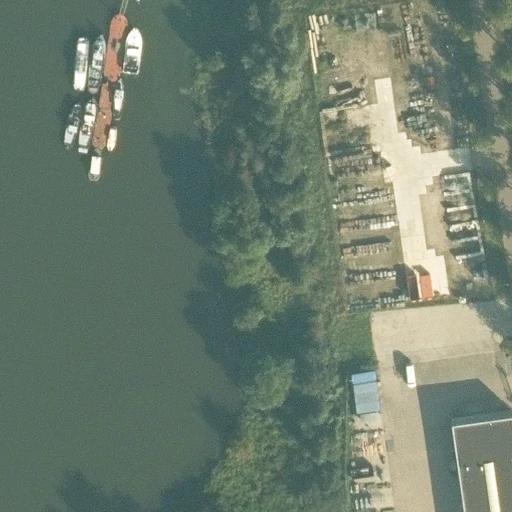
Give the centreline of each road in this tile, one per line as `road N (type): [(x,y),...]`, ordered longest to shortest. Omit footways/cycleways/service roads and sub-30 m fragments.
road 1 (unclassified): [(511,228),(480,0)]
road 2 (unknown): [(511,393),(428,422),(433,511)]
